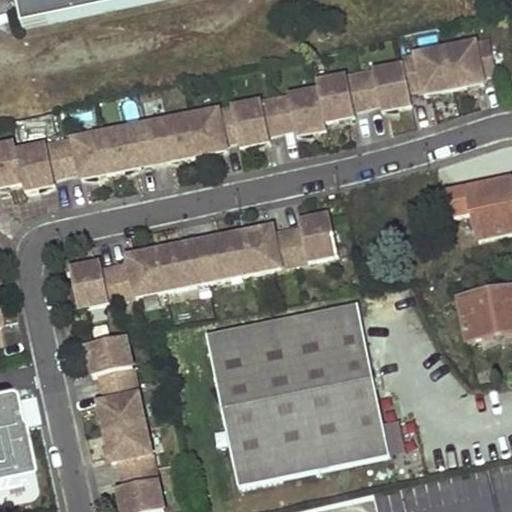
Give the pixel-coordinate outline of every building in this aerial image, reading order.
[(17,0),(26,35),(183,0),(17,0)] [(0,191),(24,187),(26,195),(57,189),(55,182),(81,176),(82,183),(143,171),(141,164),(167,159),(169,166),(228,154),(227,147),(239,144),(241,151),(271,145),(270,138),(296,133),(298,140),(328,134),(327,127),(357,120),(355,113),(381,108),(383,115),(414,109),(411,94),(424,92),(426,99),(485,87),(484,80),(498,77),(491,44),(403,61),(405,69),(318,86),(320,94),(18,155),(17,147),(0,149),(0,191)] [(169,166),(167,159),(141,164),(143,171),(169,166)] [(449,199),(454,221),(473,218),(479,244),(511,237),(511,187),(511,186),(449,199)] [(80,313),(340,259),(331,219),(301,225),(302,232),(276,238),(274,231),(214,243),(216,251),(190,256),(188,248),(129,261),(130,268),(104,274),(103,267),(72,273),(80,313)] [(214,243),(188,248),(190,256),(216,251),(214,243)] [(511,294),(460,305),(470,347),(511,338),(511,294)] [(358,310),(205,342),(237,490),(389,458),(358,310)] [(119,492),(123,511),(165,511),(127,341),(87,350),(94,380),(101,379),(107,405),(100,407),(113,467),(120,465),(126,491),(119,492)] [(14,361),(15,386),(30,386),(30,360),(14,361)] [(0,489),(29,484),(13,403),(0,405),(0,489)]
